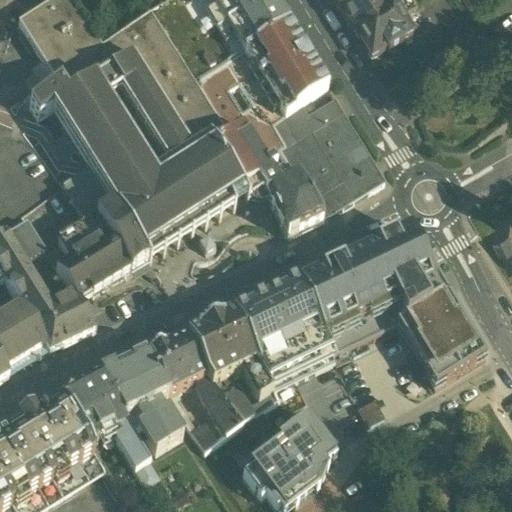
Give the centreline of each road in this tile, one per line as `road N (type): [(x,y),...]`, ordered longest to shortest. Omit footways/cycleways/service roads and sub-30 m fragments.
road 1 (residential): [(428,197),(79,362),(0,408)]
road 2 (residential): [(328,511),(345,459),(511,361)]
road 3 (tertiary): [(428,197),(511,352)]
road 4 (residential): [(373,121),(511,26)]
road 5 (tertiary): [(298,0),(373,121)]
